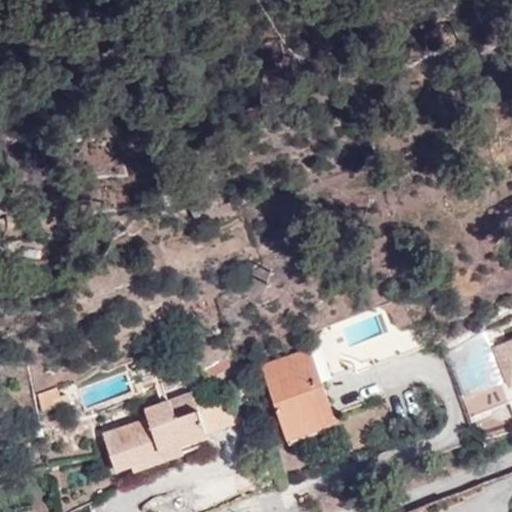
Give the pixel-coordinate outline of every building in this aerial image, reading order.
[(190,208),(196,219),(215,208),(209,197),(190,208)] [(408,309),(394,314),(400,330),(414,325),(408,309)] [(367,326),(371,338),(398,328),(394,316),(367,326)] [(511,342),(496,349),(504,369),(498,371),(510,403),(511,402),(511,342)] [(263,366),(290,444),(340,426),(312,348),(263,366)] [(228,370),(223,359),(199,369),(204,380),(228,370)] [(68,400),(60,402),(57,390),(37,395),(43,420),(71,413),(68,400)] [(182,443),(207,434),(199,411),(178,419),(172,400),(147,409),(149,417),(104,434),(118,470),(133,465),(135,470),(185,452),(182,443)]
